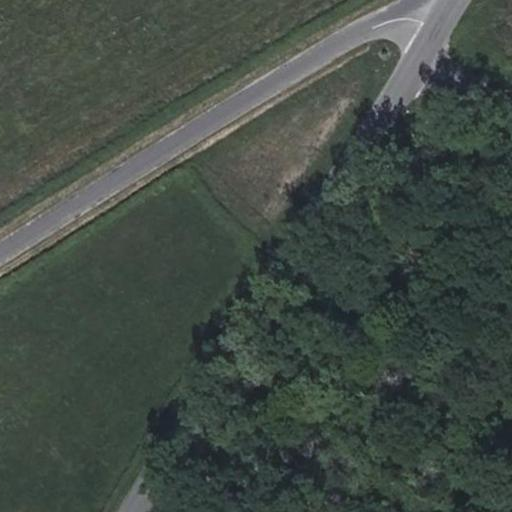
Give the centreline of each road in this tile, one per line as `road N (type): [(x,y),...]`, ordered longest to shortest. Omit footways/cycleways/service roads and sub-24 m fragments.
road 1 (tertiary): [(415,64),(134,511)]
road 2 (unclassified): [(0,252),(374,26),(413,19),(435,27)]
